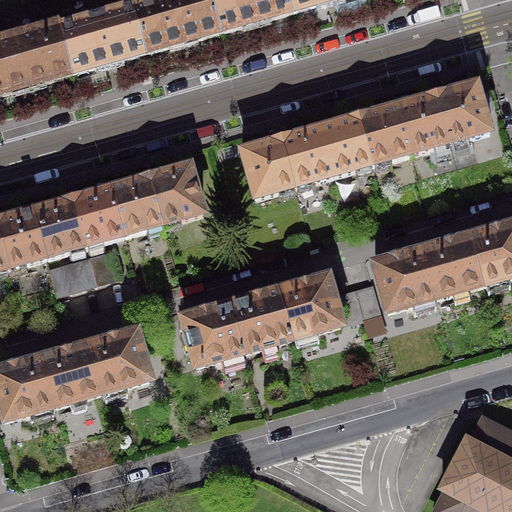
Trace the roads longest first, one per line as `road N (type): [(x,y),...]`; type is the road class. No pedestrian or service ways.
road 1 (tertiary): [(0,165),(511,22)]
road 2 (residential): [(511,378),(39,511)]
